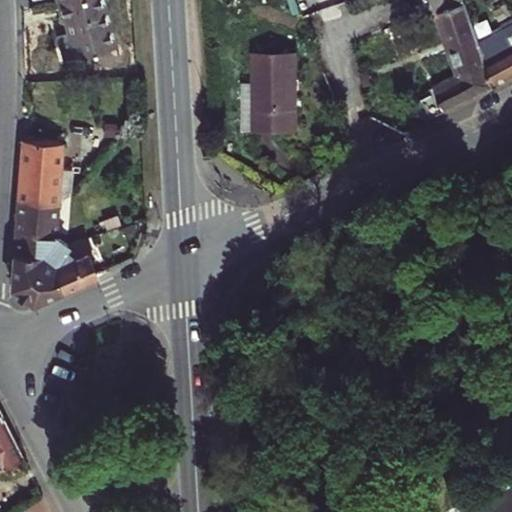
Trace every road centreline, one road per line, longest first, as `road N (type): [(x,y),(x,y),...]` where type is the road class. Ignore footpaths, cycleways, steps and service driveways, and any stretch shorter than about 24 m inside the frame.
road 1 (tertiary): [(511,115),(182,261)]
road 2 (secondary): [(168,0),(182,261)]
road 3 (secondary): [(182,261),(197,511)]
road 4 (residential): [(0,4),(0,231)]
road 5 (residential): [(0,330),(34,326),(182,261)]
road 6 (residential): [(84,511),(0,344)]
